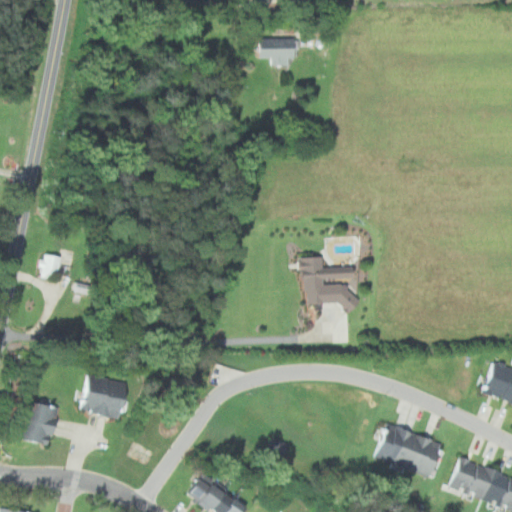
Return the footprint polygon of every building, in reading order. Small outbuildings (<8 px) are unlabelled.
[(266,57),(266,64),(287,64),(288,38),(253,37),(252,57),(266,57)] [(39,276),(58,278),(61,256),(41,254),(39,276)] [(341,302),(340,283),(326,284),(325,257),(302,258),(304,304),(341,302)] [(511,366),(492,360),(481,393),(511,402),(511,366)] [(129,382),(85,374),(79,411),(122,419),(129,382)] [(60,407),(25,400),(18,438),(52,445),(60,407)] [(446,445),(388,423),(375,456),(433,479),(446,445)] [(448,485),(511,511),(511,476),(461,455),(448,485)] [(213,511),(244,511),(245,511),(205,476),(191,492),(213,511)]
